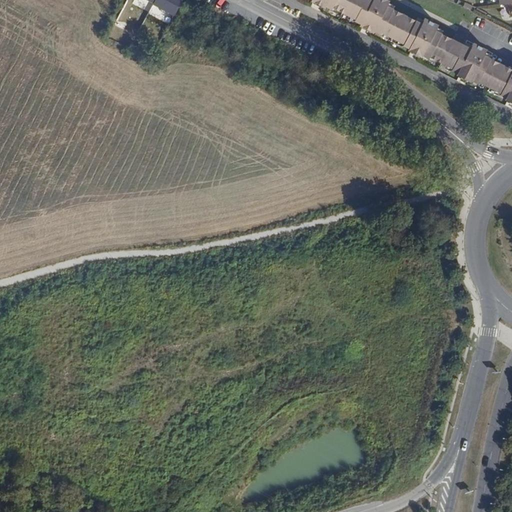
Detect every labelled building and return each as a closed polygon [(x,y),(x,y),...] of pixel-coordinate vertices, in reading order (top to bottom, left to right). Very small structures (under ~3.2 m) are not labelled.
[(158,0),(157,4),(156,6),(177,16),(185,0),(158,0)] [(325,0),(326,0),(323,5),(330,8),(331,7),(354,19),(354,20),(360,23),(362,19),(375,25),(373,30),(379,33),(380,32),(401,43),(401,45),(407,48),(410,43),(422,49),(419,54),(426,57),(427,55),(449,67),(449,69),(456,73),(459,68),(471,74),(468,79),(475,82),(476,81),(497,91),(497,93),(503,96),(506,92),(511,94),(511,62),(509,68),(506,74),(484,63),(486,56),(489,51),(388,0),(325,0)] [(362,19),(360,23),(373,30),(375,25),(362,19)] [(410,43),(407,48),(419,54),(422,49),(410,43)] [(509,68),(486,56),(484,63),(506,74),(509,68)] [(459,68),(456,73),(468,79),(471,74),(459,68)] [(511,94),(506,92),(503,96),(511,101),(511,94)]
